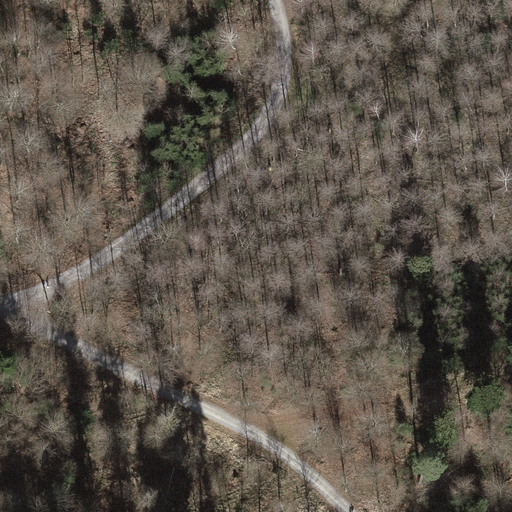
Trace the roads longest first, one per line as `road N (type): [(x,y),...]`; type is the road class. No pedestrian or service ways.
road 1 (track): [(277,0),(284,83),(251,141),(79,275),(0,303)]
road 2 (track): [(0,311),(252,433),(349,511)]
road 3 (track): [(252,433),(511,371)]
road 4 (track): [(313,95),(433,105),(511,98)]
